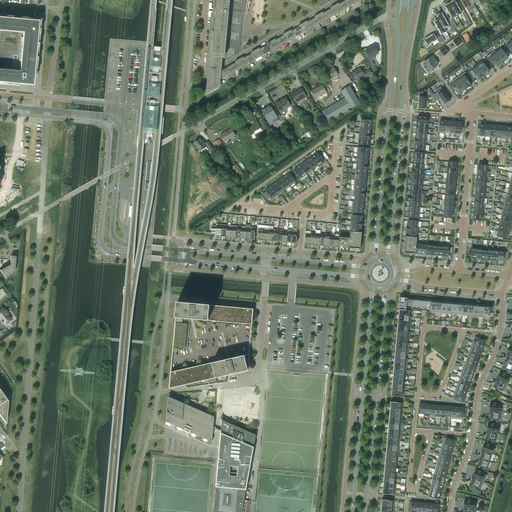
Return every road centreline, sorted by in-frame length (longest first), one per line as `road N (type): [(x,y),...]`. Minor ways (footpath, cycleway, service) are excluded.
road 1 (tertiary): [(387,262),(410,1)]
road 2 (tertiary): [(132,246),(111,234),(118,120),(21,107)]
road 3 (tertiary): [(396,25),(374,260)]
road 4 (residential): [(182,131),(380,19)]
road 5 (tertiary): [(372,285),(352,511)]
road 6 (tertiary): [(365,511),(385,286)]
road 7 (residential): [(501,293),(497,342),(474,398),(448,511)]
road 8 (tertiary): [(20,115),(106,128),(100,241),(120,254)]
road 9 (residential): [(472,113),(458,271)]
